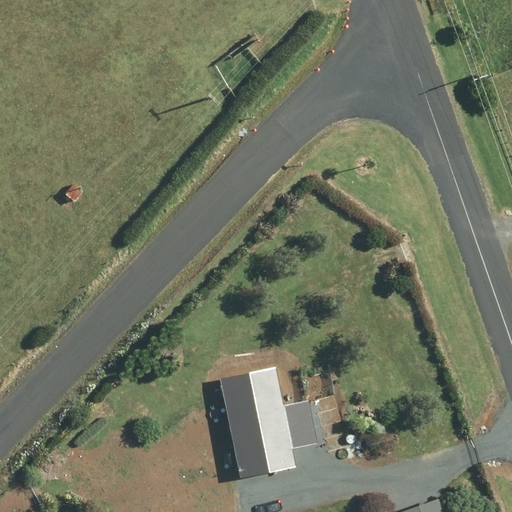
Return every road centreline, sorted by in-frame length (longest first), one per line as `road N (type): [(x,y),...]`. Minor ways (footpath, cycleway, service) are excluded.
road 1 (unclassified): [(409,48),(357,68),(311,100),(0,431)]
road 2 (unclassified): [(409,48),(511,299)]
